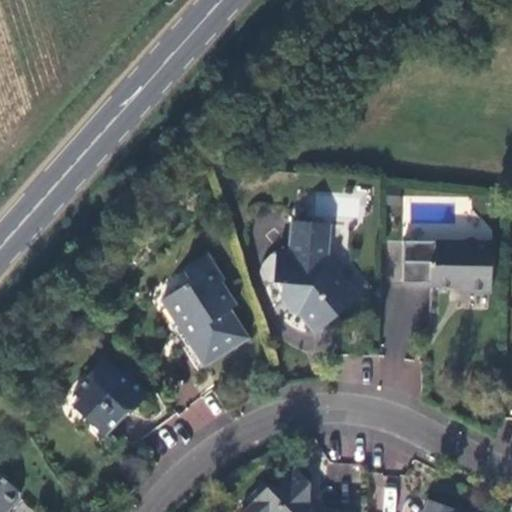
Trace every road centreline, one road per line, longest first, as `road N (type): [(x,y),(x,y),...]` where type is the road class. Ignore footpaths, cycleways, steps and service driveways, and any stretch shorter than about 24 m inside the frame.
road 1 (residential): [(149,511),(195,466),(285,414),(373,415),(511,472)]
road 2 (primary): [(0,247),(222,0)]
